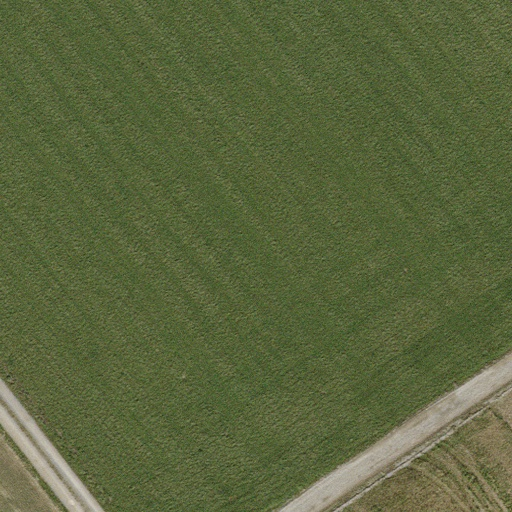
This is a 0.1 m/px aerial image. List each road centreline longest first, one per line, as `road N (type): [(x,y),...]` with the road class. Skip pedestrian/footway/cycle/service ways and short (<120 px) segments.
road 1 (track): [(511,369),(300,511)]
road 2 (track): [(91,511),(0,395)]
